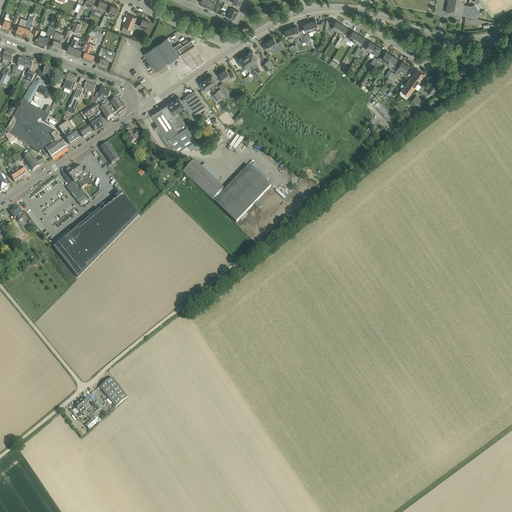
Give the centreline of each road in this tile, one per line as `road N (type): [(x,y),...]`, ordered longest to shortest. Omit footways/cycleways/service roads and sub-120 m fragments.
road 1 (track): [(457,74),(415,119),(83,388)]
road 2 (unclassified): [(0,457),(83,388),(0,285)]
road 3 (secondary): [(0,204),(140,110)]
road 4 (tertiary): [(140,110),(113,79),(0,37)]
road 5 (residential): [(379,14),(382,37),(446,75),(477,60),(491,36)]
road 6 (track): [(511,428),(398,511)]
